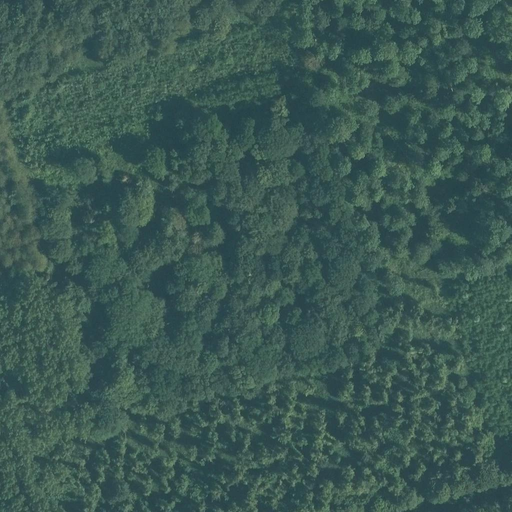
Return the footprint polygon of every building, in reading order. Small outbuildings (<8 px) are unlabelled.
[(26,23),(20,26),(23,33),(29,30),(26,23)] [(146,35),(146,45),(162,45),(161,34),(146,35)] [(46,87),(37,96),(56,116),(66,107),(46,87)] [(31,128),(24,135),(33,144),(40,137),(31,128)] [(90,131),(82,140),(92,149),(100,139),(90,131)]
